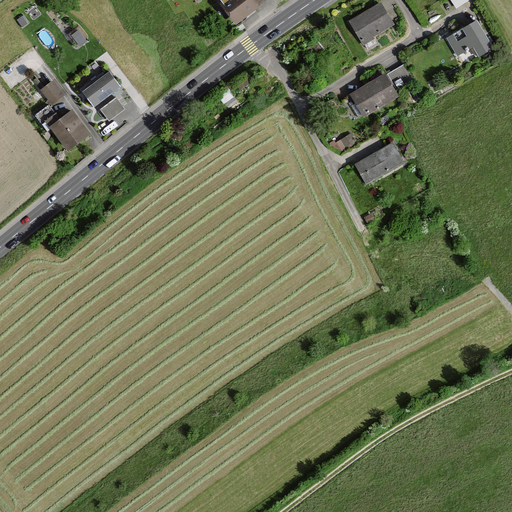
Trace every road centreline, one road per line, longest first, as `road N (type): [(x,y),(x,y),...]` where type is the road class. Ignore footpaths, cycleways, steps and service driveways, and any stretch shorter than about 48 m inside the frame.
road 1 (primary): [(0,246),(314,0)]
road 2 (track): [(284,511),(379,439),(511,371)]
